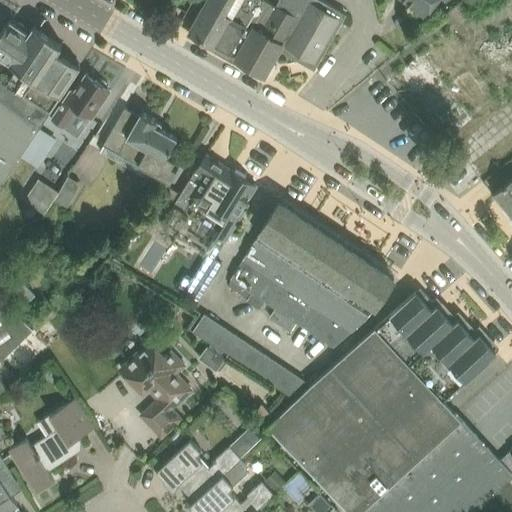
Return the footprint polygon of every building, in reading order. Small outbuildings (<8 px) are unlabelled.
[(262,0),(208,0),(191,32),(232,55),(237,59),(257,24),(251,21),(262,0)] [(268,0),(262,0),(251,21),(257,24),(237,59),(266,75),(284,43),(298,16),(276,4),(268,0)] [(278,0),(276,4),(298,16),(284,43),(286,44),(290,61),(298,59),(310,66),(319,63),(344,19),(342,11),(323,0),(278,0)] [(403,0),(425,17),(438,0),(403,0)] [(478,15),(495,0),(484,0),(473,10),(478,15)] [(31,31),(10,18),(0,33),(0,186),(66,89),(82,66),(60,51),(64,44),(35,25),(31,31)] [(441,139),(507,92),(459,26),(394,73),(441,139)] [(106,84),(97,78),(96,77),(95,78),(88,74),(75,92),(72,89),(70,92),(52,118),(66,127),(78,109),(91,118),(96,111),(111,89),(108,87),(106,84)] [(143,112),(140,116),(126,108),(105,144),(171,181),(177,170),(172,167),(181,151),(173,146),(178,138),(155,125),(158,120),(143,112)] [(91,182),(105,151),(87,142),(72,173),(91,182)] [(181,193),(168,213),(160,208),(149,217),(216,258),(250,204),(247,201),(257,184),(232,168),(232,169),(206,153),(181,193)] [(81,182),(69,176),(57,199),(69,205),(81,182)] [(511,212),(511,178),(495,193),(511,212)] [(168,213),(181,193),(168,184),(155,205),(160,208),(168,213)] [(50,185),(36,207),(45,213),(60,191),(50,185)] [(254,290),(304,216),(294,209),(282,201),(280,200),(261,229),(263,230),(253,244),(233,275),(254,290)] [(254,290),(249,297),(261,305),(266,298),(277,305),(327,231),(326,231),(319,226),(304,216),(254,290)] [(304,323),(354,249),(327,232),(327,231),(277,305),(304,323)] [(369,316),(395,277),(354,249),(304,323),(336,344),(369,316)] [(194,277),(187,272),(179,286),(185,290),(189,292),(199,299),(208,285),(194,277)] [(458,414),(445,399),(497,352),(480,333),(475,337),(459,318),(454,322),(437,304),(424,290),(421,294),(417,289),(311,385),(297,398),(268,425),(350,511),(360,511),(438,439),(461,419),(457,414),(458,414)] [(0,358),(37,330),(0,295),(0,393),(8,388),(0,376),(0,358)] [(205,338),(216,321),(208,315),(205,313),(194,330),(197,332),(205,338)] [(216,345),(226,328),(219,323),(216,321),(205,338),(208,340),(216,345)] [(226,351),(236,335),(229,330),(226,328),(216,345),(218,346),(226,351)] [(236,358),(247,341),(236,335),(226,351),(236,358)] [(150,338),(136,352),(121,366),(143,390),(148,385),(159,397),(141,413),(162,435),(176,421),(181,417),(172,406),(192,387),(176,371),(185,362),(172,348),(165,354),(150,338)] [(246,364),(257,348),(247,341),(236,358),(246,364)] [(256,371),(267,355),(257,348),(246,364),(256,371)] [(266,378),(277,362),(274,360),(267,355),(256,371),(263,376),(266,378)] [(276,384),(287,368),(277,362),(266,378),(276,384)] [(287,391),(297,375),(287,368),(276,384),(287,391)] [(297,398),(311,385),(297,375),(287,391),(297,398)] [(28,436),(10,447),(27,473),(38,490),(55,479),(47,467),(75,449),(71,442),(96,425),(85,408),(77,395),(51,412),(59,426),(46,434),(32,443),(28,436)] [(463,418),(361,511),(473,511),(511,477),(511,446),(510,448),(511,449),(500,459),(463,418)] [(232,446),(243,457),(263,439),(253,428),(232,446)] [(195,500),(243,457),(232,446),(230,444),(215,458),(217,460),(210,467),(197,453),(202,449),(192,437),(172,456),(158,469),(169,481),(170,480),(169,480),(173,476),(179,483),(195,500)] [(12,470),(0,451),(0,511),(3,511),(18,503),(1,477),(12,470)] [(253,511),(257,509),(275,493),(263,480),(248,493),(249,495),(242,502),(229,488),(247,472),(248,463),(243,457),(195,500),(190,505),(196,511),(253,511)] [(511,511),(511,479),(484,505),(489,511),(509,511),(511,510),(511,511)] [(322,511),(331,504),(321,493),(310,504),(317,511),(322,511)]
